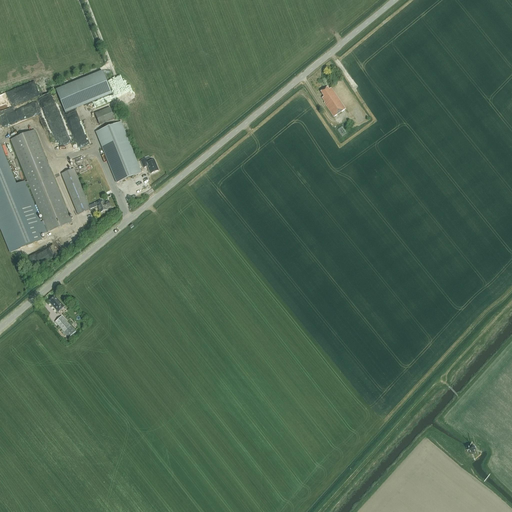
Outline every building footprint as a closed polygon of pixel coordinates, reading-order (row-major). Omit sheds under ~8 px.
[(66,112),(78,108),(112,94),(103,70),(57,89),(66,112)] [(328,87),(321,92),(324,97),(322,98),(325,102),(324,103),(334,117),(346,109),(331,88),(329,90),(328,87)] [(14,110),(0,114),(0,129),(1,129),(0,124),(0,119),(11,116),(12,121),(8,123),(9,125),(37,117),(34,108),(15,114),(14,110)] [(100,125),(115,120),(110,108),(95,114),(100,125)] [(122,123),(97,132),(117,184),(142,174),(122,123)] [(343,137),(347,134),(342,127),(338,130),(343,137)] [(48,233),(56,230),(72,223),(46,158),(35,130),(11,140),(27,182),(29,185),(43,222),(48,233)] [(64,145),(71,141),(68,136),(61,140),(64,145)] [(0,144),(0,229),(10,254),(42,240),(40,236),(48,233),(43,222),(41,223),(39,218),(40,218),(27,186),(29,185),(27,182),(26,183),(25,181),(16,185),(0,144)] [(149,164),(147,159),(142,162),(144,168),(148,167),(151,174),(159,171),(155,161),(149,164)] [(104,202),(99,204),(99,202),(89,206),(75,169),(62,174),(78,215),(91,210),(90,210),(98,207),(100,213),(107,210),(107,209),(111,207),(109,202),(105,203),(104,202)] [(76,244),(74,237),(66,239),(68,246),(76,244)] [(58,312),(64,307),(56,298),(55,299),(54,297),(50,301),(51,302),(50,303),(58,312)] [(62,317),(56,323),(69,338),(76,332),(62,317)] [(476,449),(473,446),(470,446),(468,449),(468,452),(470,454),(474,454),(476,452),(476,449)]
